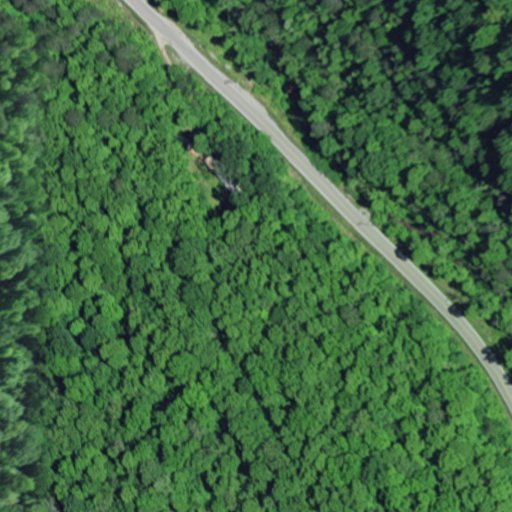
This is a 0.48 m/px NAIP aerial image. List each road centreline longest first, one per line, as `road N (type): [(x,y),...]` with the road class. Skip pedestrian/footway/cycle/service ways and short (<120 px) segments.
road 1 (secondary): [(511,408),(482,354),(437,300),(134,0)]
road 2 (residential): [(305,168),(213,0)]
